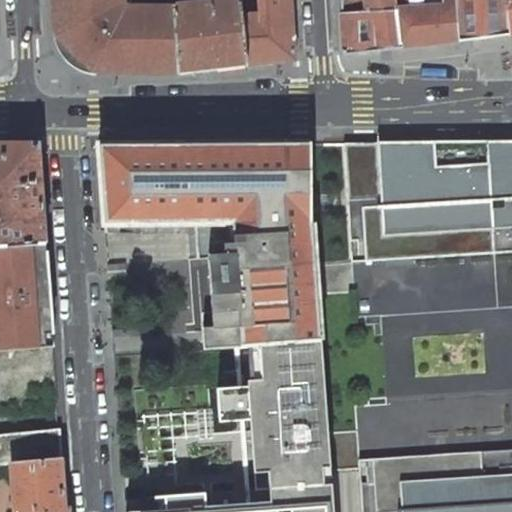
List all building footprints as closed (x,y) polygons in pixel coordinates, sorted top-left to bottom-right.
[(52,0),(55,39),(92,75),(149,75),(178,76),(174,8),(125,7),(122,7),(117,3),(117,0),(52,0)] [(241,17),(240,0),(239,1),(215,3),(214,0),(209,0),(210,3),(183,5),(174,6),(174,8),(178,76),(246,67),(241,17)] [(295,62),(290,0),(258,0),(260,15),(241,17),(246,67),(295,62)] [(511,0),(340,0),(344,56),(511,35),(511,0)] [(511,143),(453,144),(343,144),(350,263),(511,255),(511,143)] [(0,249),(45,246),(38,145),(0,144),(0,249)] [(222,330),(223,349),(250,347),(259,346),(320,341),(312,225),(312,145),(98,146),(104,226),(197,225),(232,224),(234,254),(208,256),(214,330),(222,330)] [(215,349),(223,349),(222,330),(214,330),(208,256),(234,254),(232,224),(197,225),(205,349),(215,349)] [(0,351),(53,348),(45,246),(0,249),(0,351)] [(153,340),(112,343),(114,357),(154,354),(153,340)] [(333,511),(320,341),(259,346),(262,386),(253,387),(217,389),(219,423),(250,420),(256,490),(270,489),(277,489),(278,503),(271,503),(206,508),(205,495),(125,500),(125,511),(333,511)] [(250,347),(253,387),(262,386),(259,346),(250,347)] [(63,511),(61,471),(61,459),(58,430),(0,435),(0,465),(9,465),(13,511),(63,511)] [(270,489),(271,503),(278,503),(277,489),(270,489)] [(511,511),(511,491),(421,501),(422,511),(511,511)]
